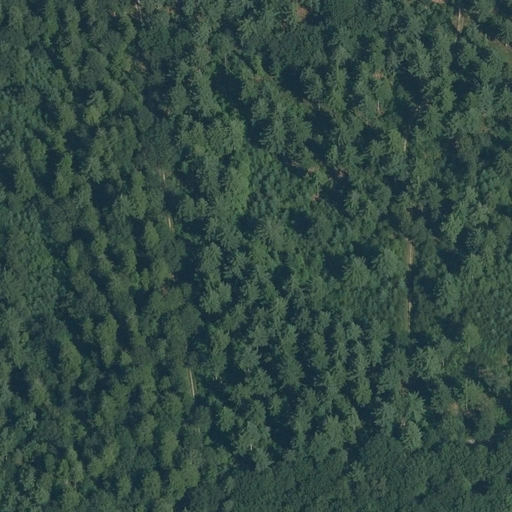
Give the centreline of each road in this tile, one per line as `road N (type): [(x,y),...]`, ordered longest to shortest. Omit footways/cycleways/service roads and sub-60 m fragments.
road 1 (track): [(135,0),(209,511)]
road 2 (track): [(460,0),(456,45),(403,139),(412,215),(406,465)]
road 3 (track): [(242,511),(406,465)]
